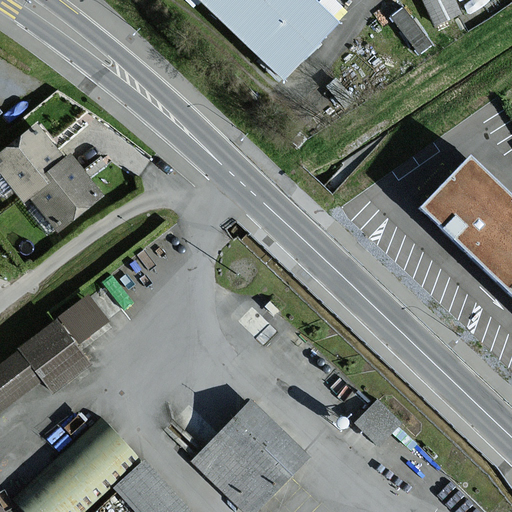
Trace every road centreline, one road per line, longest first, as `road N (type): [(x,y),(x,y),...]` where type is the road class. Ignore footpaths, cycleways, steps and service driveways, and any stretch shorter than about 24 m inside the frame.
road 1 (primary): [(0,0),(277,213)]
road 2 (primary): [(277,213),(511,441)]
road 3 (primary): [(277,213),(141,76),(47,0)]
road 4 (residential): [(161,196),(126,211),(0,305)]
